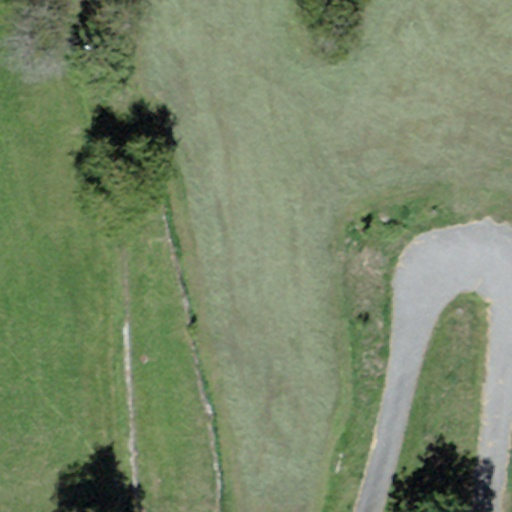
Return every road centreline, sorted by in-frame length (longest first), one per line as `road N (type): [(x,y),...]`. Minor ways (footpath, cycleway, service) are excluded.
road 1 (residential): [(368,511),(431,263),(507,260),(511,282)]
road 2 (residential): [(511,335),(480,511)]
